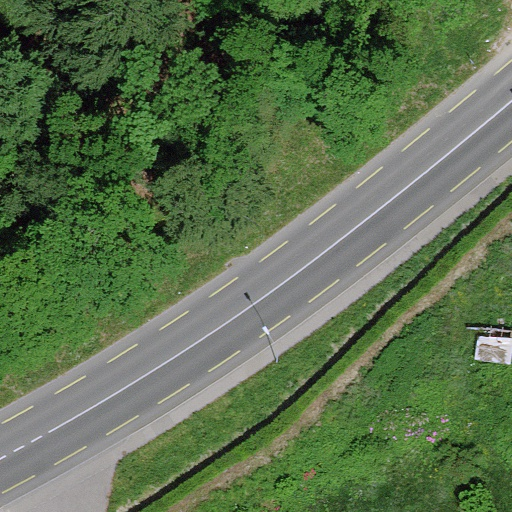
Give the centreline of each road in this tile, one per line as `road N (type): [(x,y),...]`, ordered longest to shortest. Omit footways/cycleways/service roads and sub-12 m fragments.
road 1 (secondary): [(65,428),(391,203),(511,100)]
road 2 (track): [(0,131),(177,0)]
